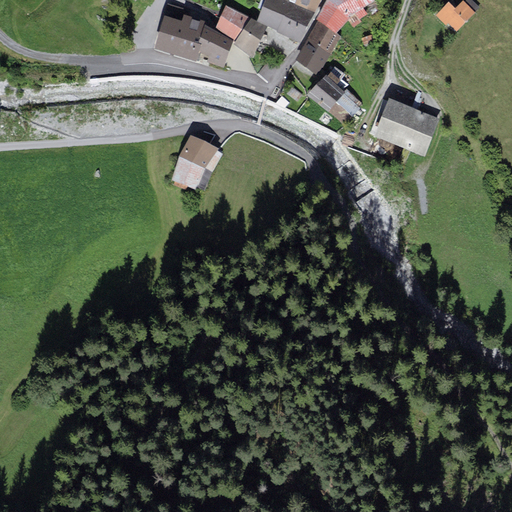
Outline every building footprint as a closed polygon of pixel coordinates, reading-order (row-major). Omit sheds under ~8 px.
[(314,12),(288,0),(266,0),(257,20),(267,25),(299,42),(308,24),(314,12)] [(288,0),(314,12),(320,0),(288,0)] [(327,0),(309,32),(295,58),(310,70),(316,75),(341,35),(337,33),(347,21),(351,26),(366,13),(364,8),(374,2),(373,0),(327,0)] [(462,0),(455,8),(448,2),(435,15),(445,24),(448,21),(456,29),(478,6),(471,0),(465,0),(464,2),(463,0),(462,0)] [(184,13),(186,8),(168,2),(154,47),(197,60),(199,56),(224,66),(229,51),(232,41),(207,25),(209,22),(184,13)] [(257,20),(228,6),(216,26),(235,41),(234,44),(251,55),(260,39),(267,25),(257,20)] [(320,80),(308,93),(343,126),(364,103),(346,86),(344,89),(327,73),(320,80)] [(437,116),(387,98),(373,133),(424,152),(437,116)] [(112,111),(85,112),(82,134),(144,132),(143,102),(112,107),(112,111)] [(211,146),(189,134),(178,156),(171,180),(196,189),(205,168),(217,149),(211,146)]
